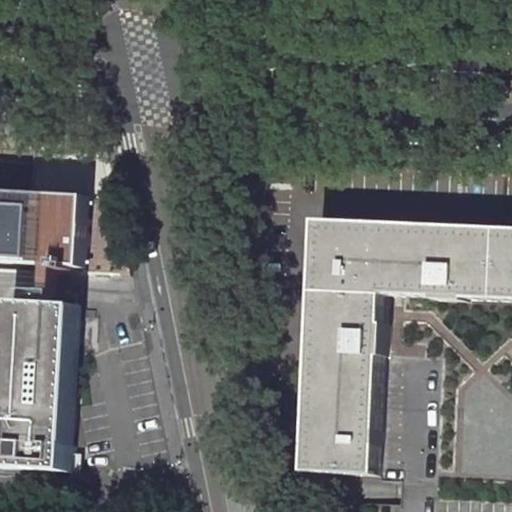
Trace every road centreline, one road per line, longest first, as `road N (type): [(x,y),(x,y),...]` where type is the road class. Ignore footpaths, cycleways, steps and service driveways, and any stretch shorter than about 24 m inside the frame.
road 1 (tertiary): [(270,511),(189,98)]
road 2 (tertiary): [(121,92),(202,502)]
road 3 (tertiary): [(511,70),(179,44)]
road 4 (tertiary): [(189,98),(511,120)]
road 5 (residential): [(0,491),(202,502)]
road 6 (tertiary): [(0,79),(121,92)]
